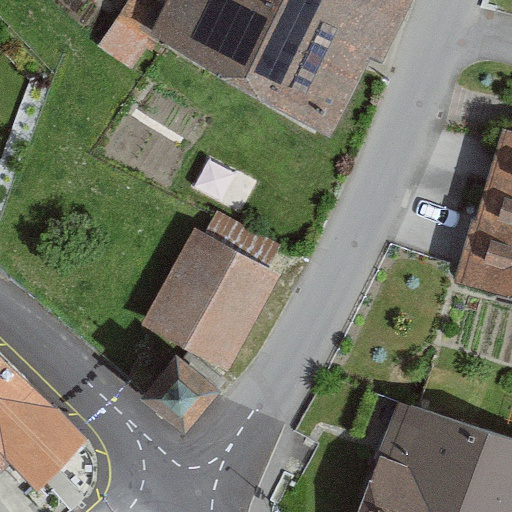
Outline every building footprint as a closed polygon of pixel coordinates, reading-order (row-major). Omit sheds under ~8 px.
[(406,0),(168,0),(152,34),(344,128),(406,0)] [(511,125),(504,123),(465,285),(511,296),(511,125)] [(285,272),(203,229),(154,323),(236,365),(285,272)] [(225,386),(186,355),(152,397),(190,428),(225,386)] [(0,366),(0,438),(20,461),(41,484),(82,448),(0,366)] [(511,511),(511,439),(412,405),(371,511),(511,511)] [(0,477),(20,461),(0,438),(0,477)]
